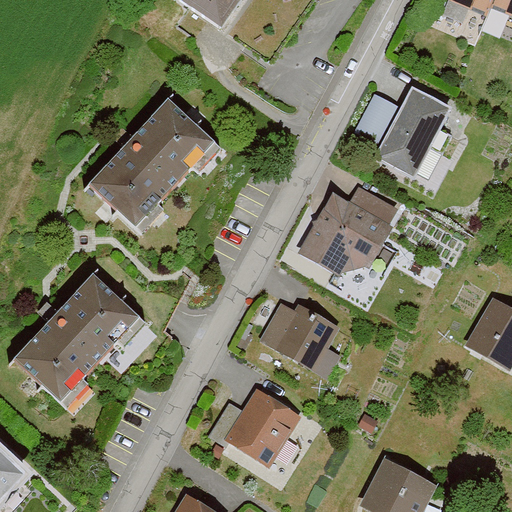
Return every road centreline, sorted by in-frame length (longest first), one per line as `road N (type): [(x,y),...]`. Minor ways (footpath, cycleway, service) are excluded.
road 1 (residential): [(399,0),(123,511)]
road 2 (motorway): [(511,176),(0,434)]
road 3 (motorway): [(211,511),(511,363)]
